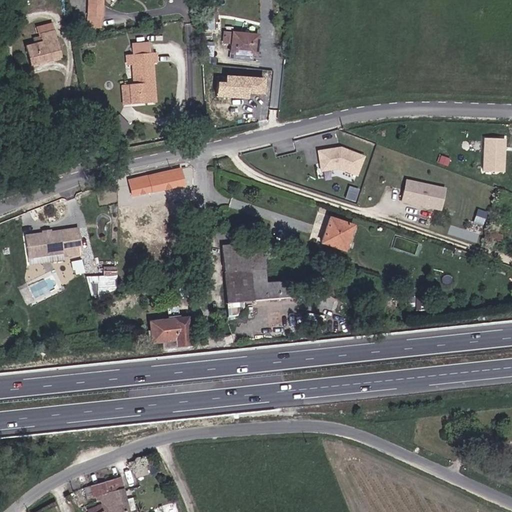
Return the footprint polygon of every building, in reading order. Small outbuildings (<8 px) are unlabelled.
[(111,0),(96,0),(96,18),(111,19),(111,0)] [(206,30),(216,31),(217,16),(206,15),(206,30)] [(110,29),(111,19),(96,18),(96,29),(110,29)] [(60,19),(41,22),(42,30),(61,27),(60,19)] [(30,65),(67,59),(61,27),(42,30),(44,40),(27,43),(30,65)] [(230,54),(258,55),(259,34),(230,33),(230,54)] [(150,42),(131,46),(132,54),(151,51),(150,42)] [(151,51),(132,54),(126,55),(128,68),(131,68),(134,87),(130,88),(132,108),(155,104),(152,85),(155,84),(152,64),(160,63),(157,50),(151,51)] [(269,79),(216,76),(216,99),(252,100),(253,96),(267,95),(269,79)] [(506,139),(485,139),(482,172),(506,173),(506,139)] [(341,147),(318,151),(321,173),(338,171),(358,177),(367,157),(341,147)] [(154,195),(191,186),(186,167),(152,174),(154,191),(154,195)] [(134,198),(154,191),(152,174),(131,179),(134,198)] [(447,189),(407,180),(401,202),(443,211),(447,189)] [(348,186),(346,199),(356,200),(358,188),(348,186)] [(134,198),(135,199),(154,195),(154,191),(134,198)] [(482,233),(487,211),(477,209),(472,231),(482,233)] [(321,238),(342,245),(347,228),(355,230),(358,221),(329,211),(321,238)] [(342,245),(349,248),(355,230),(347,228),(342,245)] [(86,230),(72,232),(74,243),(88,241),(86,230)] [(53,235),(35,238),(38,260),(76,255),(76,258),(90,256),(88,241),(74,243),(72,232),(62,234),(53,235)] [(269,261),(265,237),(224,241),(233,317),(244,315),(248,302),(297,296),(295,287),(294,281),(280,282),(272,283),(271,279),(269,261)] [(186,274),(200,269),(194,256),(181,261),(186,274)] [(125,258),(112,258),(112,285),(124,285),(125,258)] [(183,339),(196,338),(193,313),(153,317),(155,337),(182,334),(183,339)] [(137,511),(127,475),(102,483),(107,500),(96,503),(98,511),(137,511)]
